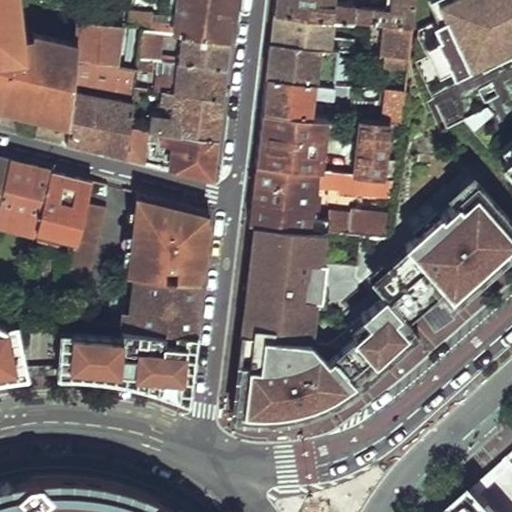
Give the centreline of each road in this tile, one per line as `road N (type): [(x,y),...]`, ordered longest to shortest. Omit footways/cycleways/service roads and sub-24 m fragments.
road 1 (primary): [(511,322),(361,444),(217,470)]
road 2 (residential): [(200,459),(232,197)]
road 3 (residential): [(232,197),(0,140)]
road 4 (primary): [(200,459),(110,425),(0,427)]
road 5 (residential): [(232,197),(256,0)]
road 6 (primary): [(377,511),(432,446),(511,376)]
